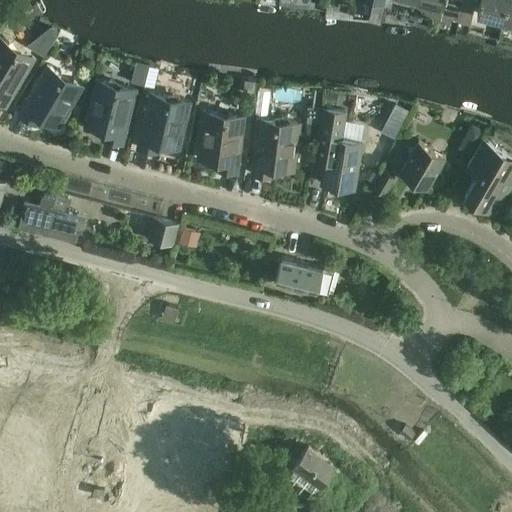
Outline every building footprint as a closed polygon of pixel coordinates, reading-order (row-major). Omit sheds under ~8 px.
[(420,0),(442,5),(440,12),(446,13),(445,16),(458,19),(462,0),(420,0)] [(462,0),(458,19),(470,22),(475,0),(462,0)] [(480,0),(477,13),(503,20),(508,0),(480,0)] [(511,0),(508,0),(503,20),(511,22),(511,0)] [(0,101),(6,106),(35,57),(21,49),(15,51),(9,41),(0,36),(0,101)] [(36,113),(59,127),(83,86),(74,80),(62,79),(61,72),(47,64),(18,113),(32,121),(36,113)] [(123,143),(137,88),(121,84),(116,88),(107,81),(96,78),(85,125),(110,131),(108,139),(123,143)] [(244,78),(243,92),(254,93),(256,79),(244,78)] [(328,90),(326,99),(337,101),(338,91),(328,90)] [(137,146),(152,150),(154,142),(180,148),(191,101),(180,98),(169,101),(166,95),(150,91),(137,146)] [(314,160),(325,161),(322,182),(354,188),(362,141),(342,138),(348,109),(323,105),(320,119),(318,134),(314,160)] [(308,106),(307,134),(318,134),(320,119),(321,106),(308,106)] [(388,114),(381,129),(394,136),(405,114),(404,114),(392,107),(388,114)] [(224,161),(222,169),(238,171),(245,115),(229,113),(224,117),(215,111),(203,110),(197,157),(224,161)] [(294,170),(301,122),(289,121),(278,124),(275,119),(259,117),(252,173),(267,175),(268,166),(294,170)] [(471,123),(466,130),(467,136),(478,143),(485,131),(471,123)] [(494,212),(511,181),(511,155),(482,138),(466,165),(478,172),(465,195),(494,212)] [(419,139),(400,171),(427,188),(446,155),(419,139)] [(0,159),(0,171),(8,174),(11,162),(0,159)] [(384,169),(373,187),(385,194),(395,176),(384,169)] [(24,200),(18,226),(45,233),(55,193),(43,190),(39,204),(24,200)] [(55,193),(45,233),(74,240),(78,225),(82,226),(85,216),(64,211),(68,196),(56,193),(55,193)] [(145,213),(141,228),(150,230),(153,217),(154,215),(145,213)] [(148,238),(173,245),(179,222),(154,215),(153,217),(150,230),(148,238)] [(183,223),(179,239),(192,243),(196,227),(183,223)] [(276,280),(322,292),(329,293),(335,268),(282,255),(276,280)] [(76,302),(72,314),(83,317),(87,305),(76,302)] [(4,381),(1,393),(9,395),(12,383),(4,381)] [(47,384),(40,411),(76,420),(83,393),(47,384)] [(40,411),(34,437),(70,446),(76,420),(40,411)] [(4,417),(1,428),(8,430),(11,419),(4,417)] [(405,423),(399,429),(401,431),(408,438),(414,431),(407,425),(405,423)] [(1,428),(0,430),(0,440),(5,442),(8,430),(1,428)] [(34,437),(27,463),(63,472),(70,446),(34,437)] [(293,457),(283,470),(295,479),(296,478),(315,492),(320,485),(336,464),(308,444),(297,459),(293,457)] [(244,487),(260,464),(249,456),(233,478),(244,487)] [(23,484),(18,503),(52,511),(53,511),(58,493),(23,484)] [(52,511),(18,503),(15,511),(52,511)]
